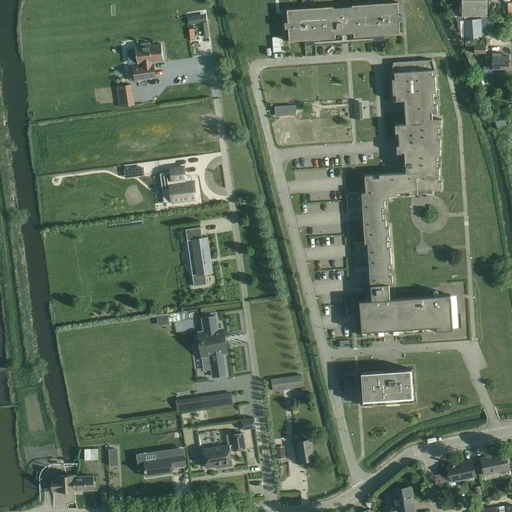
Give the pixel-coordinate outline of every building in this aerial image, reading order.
[(461,0),(462,16),(487,16),(487,0),(461,0)] [(285,22),(285,30),(289,29),(289,42),(305,41),(305,37),(314,36),(315,42),(319,42),(319,40),(336,39),(335,35),(341,35),(348,34),(354,34),(354,37),(371,36),(371,38),(375,38),(375,32),(384,32),(384,35),(400,34),(400,22),(403,22),(403,15),(399,15),(398,3),(382,4),(368,5),(352,6),(334,7),(317,8),(317,9),(304,9),(287,10),(288,22),(285,22)] [(466,39),(481,38),(480,19),(465,20),(465,27),(459,27),(459,37),(465,36),(466,39)] [(133,67),(129,67),(130,80),(135,80),(135,81),(156,78),(154,63),(154,62),(163,60),(161,44),(151,45),(151,42),(141,43),(141,46),(136,47),(136,48),(138,63),(138,64),(142,63),(142,65),(133,66),(133,67)] [(486,66),(483,66),(483,69),(484,69),(484,73),(491,73),(492,73),(492,72),(492,69),(509,69),(509,56),(502,56),(502,53),(492,53),(492,56),(490,56),(488,56),(486,56),(486,66)] [(366,193),(347,194),(347,202),(348,216),(363,215),(364,221),(365,243),(363,243),(354,244),(355,251),(355,257),(356,265),(369,265),(370,278),(371,285),(372,300),(367,300),(360,300),(362,335),(384,333),(391,333),(395,333),(421,331),(453,328),(450,295),(394,299),(390,299),(388,283),(393,283),(392,276),(390,276),(389,264),(392,263),(390,247),(388,248),(388,236),(390,235),(389,227),(387,227),(387,219),(384,220),(383,208),(386,207),(385,200),(390,199),(390,196),(397,195),(397,191),(409,191),(409,195),(411,194),(418,194),(417,190),(424,190),(432,190),(441,190),(442,182),(439,182),(442,120),(432,119),(431,113),(437,113),(435,76),(432,77),(432,71),(435,71),(432,60),(417,61),(411,62),(402,62),(398,62),(393,63),(392,73),(395,73),(395,79),(393,79),(393,92),(394,101),(405,101),(405,113),(406,124),(395,125),(396,130),(396,139),(397,152),(397,154),(401,154),(402,165),(402,166),(402,167),(403,167),(403,168),(404,168),(406,168),(406,173),(380,174),(368,175),(367,175),(365,175),(366,193)] [(119,107),(135,105),(132,83),(125,84),(116,86),(119,107)] [(295,105),(275,106),(275,116),(296,115),(295,105)] [(170,172),(160,173),(164,203),(172,202),(197,198),(194,181),(186,182),(184,166),(170,168),(170,172)] [(143,167),(125,170),(126,177),(144,174),(143,167)] [(201,227),(186,229),(187,240),(191,240),(196,274),(193,275),(194,286),(207,284),(205,273),(213,272),(208,237),(202,237),(201,227)] [(203,331),(197,331),(201,357),(209,356),(212,377),(227,375),(224,353),(228,353),(224,328),(218,329),(217,315),(201,317),(203,331)] [(384,371),(361,372),(362,381),(362,384),(362,391),(363,402),(363,404),(364,404),(374,403),(386,402),(400,402),(414,401),(414,400),(413,391),(412,369),(398,370),(385,371),(384,371)] [(355,374),(346,375),(347,388),(356,387),(355,374)] [(273,391),(283,390),(303,387),(302,375),(271,379),(273,391)] [(208,397),(209,408),(233,404),(231,394),(208,397)] [(208,396),(200,397),(201,409),(209,408),(208,397),(208,396)] [(200,397),(193,398),(195,410),(201,409),(200,397)] [(254,418),(241,420),(242,430),(256,428),(254,418)] [(233,444),(204,448),(207,467),(234,463),(232,450),(246,448),(244,433),(232,435),(233,444)] [(314,459),(311,439),(296,442),(300,461),(314,459)] [(285,458),(284,446),(276,447),(277,458),(285,458)] [(85,449),(85,460),(98,460),(98,448),(85,449)] [(117,448),(109,449),(109,450),(109,457),(118,457),(117,450),(117,448)] [(170,457),(145,460),(147,476),(173,473),(172,468),(186,466),(184,450),(170,452),(170,457)] [(484,475),(509,470),(506,454),(499,456),(499,454),(481,458),(484,475)] [(451,482),(476,477),(472,460),(452,464),(452,465),(447,467),(451,482)] [(57,477),(52,477),(53,491),(75,490),(76,490),(94,489),(93,476),(76,476),(76,475),(70,475),(67,475),(57,475),(57,477)] [(393,489),(395,504),(388,506),(387,506),(386,507),(385,508),(385,509),(385,510),(385,511),(384,511),(413,511),(414,511),(412,496),(413,496),(411,487),(393,489)]
